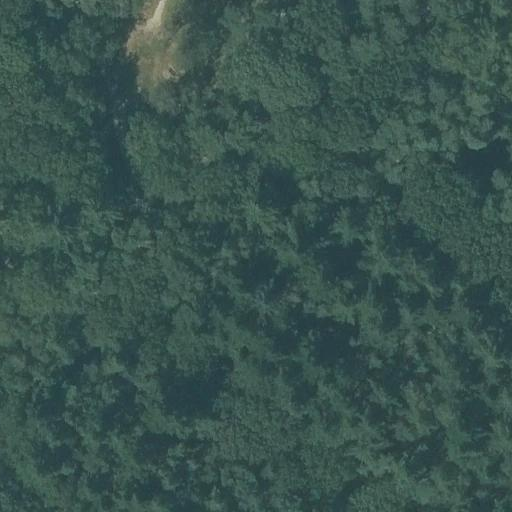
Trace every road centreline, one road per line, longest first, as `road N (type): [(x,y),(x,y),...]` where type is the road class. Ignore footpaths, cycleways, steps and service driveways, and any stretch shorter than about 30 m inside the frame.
road 1 (track): [(429,0),(211,163),(107,225)]
road 2 (unknown): [(167,0),(98,223),(0,229)]
